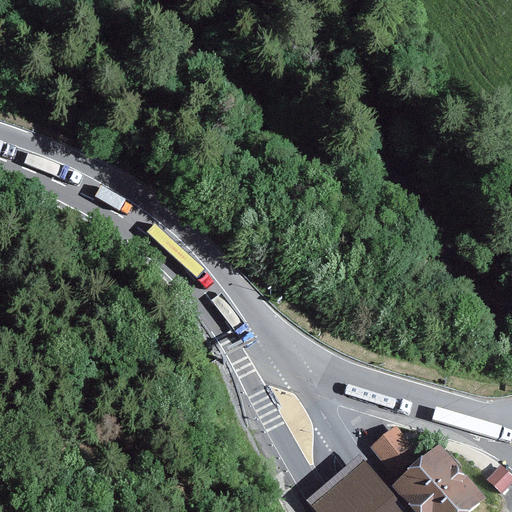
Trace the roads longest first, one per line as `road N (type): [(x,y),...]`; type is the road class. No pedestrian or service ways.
road 1 (primary): [(0,149),(90,186),(145,221),(225,303)]
road 2 (primary): [(394,511),(291,366),(225,303)]
road 3 (primary): [(225,303),(257,392),(330,511)]
